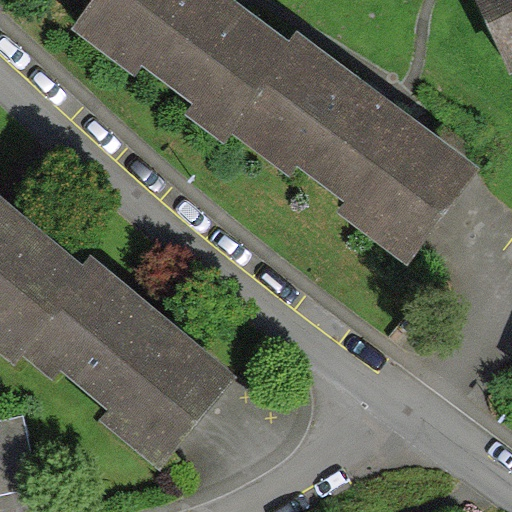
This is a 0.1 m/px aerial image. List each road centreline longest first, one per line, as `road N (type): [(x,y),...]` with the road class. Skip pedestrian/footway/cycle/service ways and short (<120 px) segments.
road 1 (residential): [(0,73),(234,287),(394,400)]
road 2 (residential): [(394,400),(296,484),(240,511)]
road 3 (residential): [(394,400),(511,484)]
